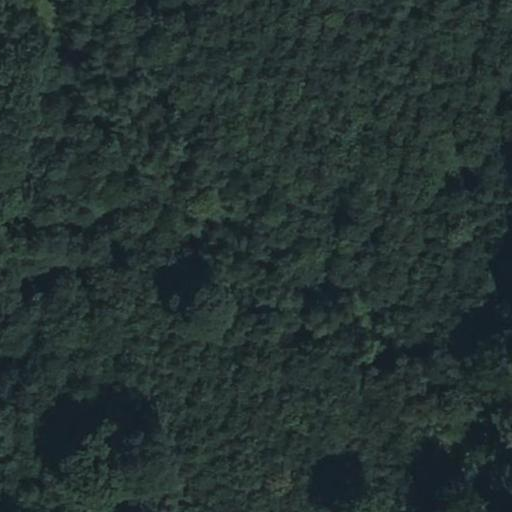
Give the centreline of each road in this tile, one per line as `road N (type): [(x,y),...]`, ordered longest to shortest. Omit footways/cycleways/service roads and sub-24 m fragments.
road 1 (track): [(70,0),(179,182),(345,322),(437,424),(448,459)]
road 2 (track): [(511,268),(475,400),(448,459)]
